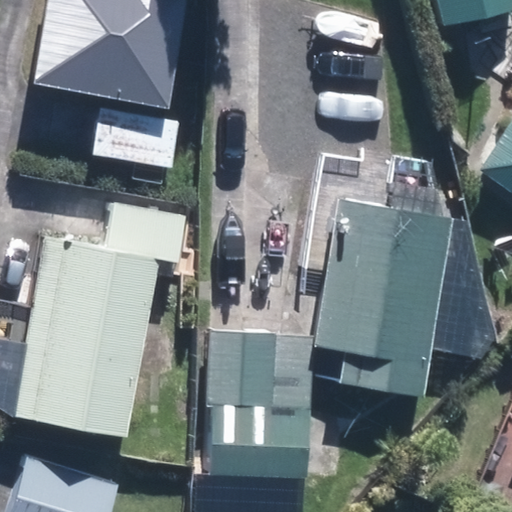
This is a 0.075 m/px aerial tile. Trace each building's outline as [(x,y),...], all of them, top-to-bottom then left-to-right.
[(37,0),(24,75),(156,99),(173,0),(37,0)] [(508,3),(507,0),(431,0),(436,19),(508,3)] [(511,195),(511,104),(469,165),(511,195)] [(94,105),(86,150),(165,164),(172,119),(94,105)] [(360,200),(326,196),(310,333),(212,321),(194,468),(295,480),(311,343),(332,346),(328,382),(419,393),(440,210),(359,201),(360,200)] [(97,242),(38,230),(4,409),(119,430),(152,257),(168,260),(177,212),(105,198),(97,242)] [(511,430),(510,436),(511,437),(511,466),(503,487),(511,490),(511,430)] [(23,448),(0,511),(109,511),(120,481),(23,448)]
